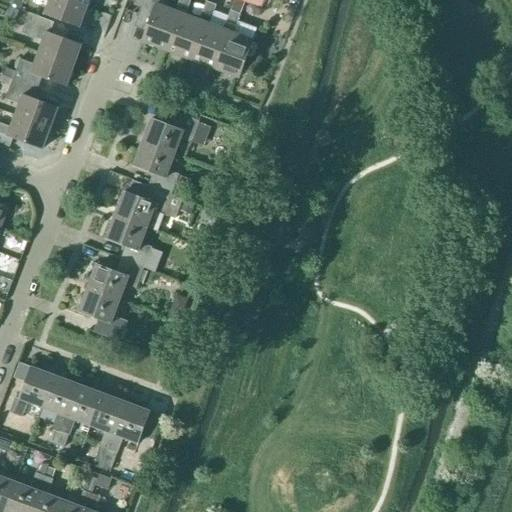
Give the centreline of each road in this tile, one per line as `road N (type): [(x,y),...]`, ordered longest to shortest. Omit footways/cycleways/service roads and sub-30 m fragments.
road 1 (residential): [(60,192),(0,356)]
road 2 (residential): [(60,192),(104,77)]
